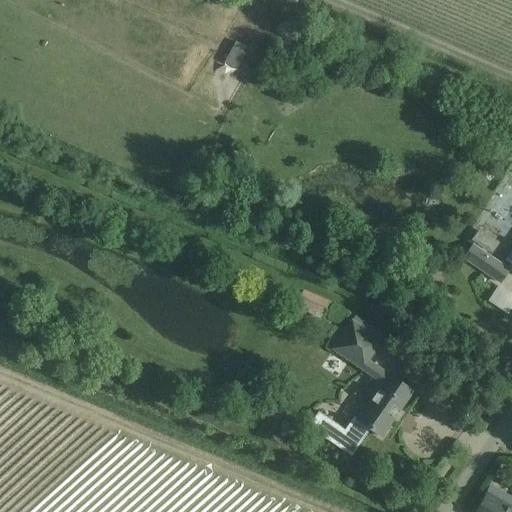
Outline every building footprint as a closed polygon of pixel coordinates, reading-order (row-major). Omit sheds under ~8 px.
[(511,211),(511,169),(484,228),(500,236),(511,212),(511,211)] [(473,246),(464,259),(501,284),(510,271),(473,246)] [(315,326),(325,302),(303,292),(293,316),(315,326)] [(486,316),(507,328),(511,318),(511,307),(496,298),(486,316)] [(352,321),(337,344),(366,364),(382,342),(352,321)] [(385,373),(384,374),(367,398),(371,400),(357,420),(354,418),(335,445),(352,457),(371,430),(382,437),(413,392),(385,373)] [(266,428),(278,435),(284,424),(272,417),(266,428)] [(511,511),(511,507),(487,494),(476,511),(511,511)]
